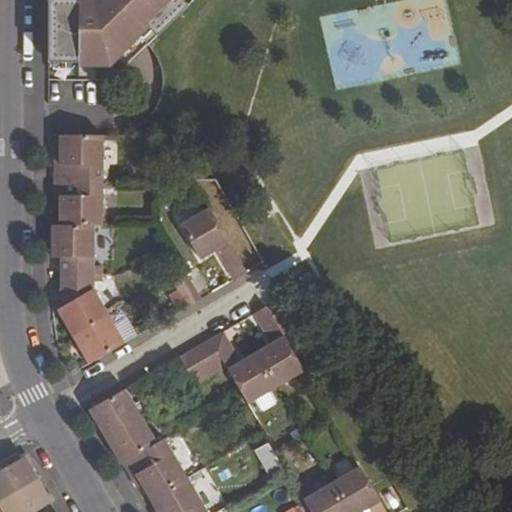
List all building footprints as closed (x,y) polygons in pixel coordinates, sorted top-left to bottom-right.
[(158,36),(188,6),(182,0),(49,0),(49,63),(97,63),(110,50),(116,56),(147,25),(158,36)] [(103,136),(61,137),(61,161),(103,161),(103,136)] [(103,161),(61,161),(61,179),(103,180),(103,161)] [(103,180),(61,179),(60,225),(94,225),(103,225),(103,180)] [(209,209),(181,226),(200,257),(214,249),(233,279),(246,271),(209,209)] [(60,225),(53,225),(54,252),(61,252),(61,274),(93,275),(94,225),(60,225)] [(184,272),(172,278),(188,306),(201,298),(184,272)] [(93,275),(61,274),(61,298),(69,309),(59,313),(74,336),(108,316),(93,290),(93,275)] [(266,307),(254,314),(271,343),(255,353),(274,386),(303,370),(266,307)] [(123,310),(112,316),(125,340),(136,334),(123,310)] [(108,316),(74,336),(89,363),(124,343),(108,316)] [(222,333),(210,340),(226,368),(241,393),(246,403),(274,386),(255,353),(240,362),(222,333)] [(210,340),(194,349),(210,376),(226,368),(210,340)] [(194,349),(180,357),(196,385),(210,376),(194,349)] [(124,390),(90,410),(105,436),(141,417),(124,390)] [(141,417),(105,436),(121,464),(127,460),(156,443),(141,417)] [(156,443),(127,460),(149,498),(186,476),(164,438),(156,443)] [(253,449),(267,477),(282,470),(268,442),(253,449)] [(23,458),(0,471),(0,502),(37,480),(23,458)] [(386,511),(360,467),(331,483),(347,511),(361,511),(367,509),(368,511),(386,511)] [(206,511),(186,476),(149,498),(157,511),(206,511)] [(37,480),(0,502),(0,506),(3,511),(35,511),(48,505),(50,503),(37,480)] [(347,511),(331,483),(303,499),(308,509),(310,511),(347,511)]
